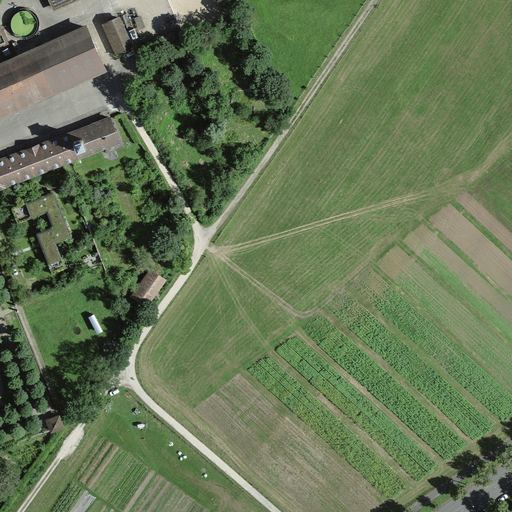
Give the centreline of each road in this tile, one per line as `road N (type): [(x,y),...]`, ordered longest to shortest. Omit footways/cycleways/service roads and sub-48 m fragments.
road 1 (track): [(274,511),(116,377),(21,511)]
road 2 (track): [(204,236),(376,0)]
road 3 (track): [(204,236),(136,124),(85,6)]
road 4 (track): [(116,377),(204,236)]
